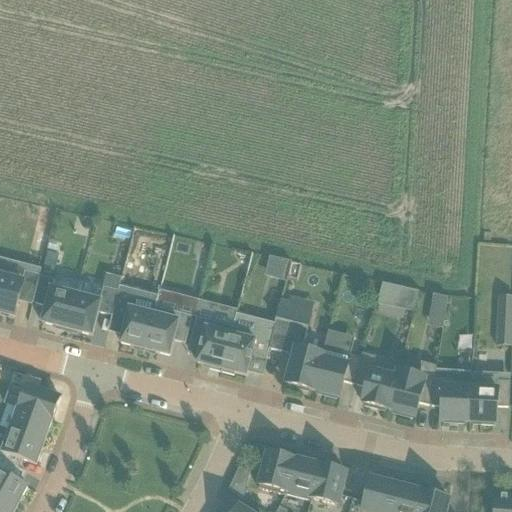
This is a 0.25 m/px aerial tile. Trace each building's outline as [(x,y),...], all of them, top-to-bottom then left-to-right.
[(45,253),(46,251),(48,243),(36,240),(32,258),(43,261),(45,253)] [(54,253),(57,244),(49,242),(48,243),(46,251),(54,253)] [(53,274),(58,257),(45,253),(43,261),(41,271),(53,274)] [(32,305),(39,278),(39,277),(24,273),(21,284),(0,278),(0,315),(10,318),(11,317),(14,318),(18,302),(32,306),(32,305)] [(53,282),(50,290),(75,297),(79,283),(54,276),(53,282)] [(106,277),(103,289),(118,293),(119,290),(121,280),(106,277)] [(75,297),(50,290),(53,282),(39,278),(32,305),(46,309),(41,325),(67,332),(75,297)] [(79,283),(75,297),(99,303),(103,289),(79,283)] [(382,284),(376,304),(393,308),(398,288),(382,284)] [(99,303),(75,297),(67,332),(92,338),(98,315),(111,318),(118,293),(103,289),(99,303)] [(111,318),(111,321),(125,325),(120,346),(144,352),(155,309),(154,309),(152,317),(130,311),(135,294),(119,290),(118,293),(111,318)] [(433,297),(431,309),(445,311),(447,299),(433,297)] [(511,298),(499,298),(498,331),(511,331),(511,298)] [(301,390),(313,393),(322,357),(301,352),(311,313),(280,305),(274,327),(268,351),(293,358),(286,386),(288,387),(288,389),(300,392),(301,390)] [(155,309),(144,352),(169,358),(173,343),(185,346),(192,319),(155,309)] [(202,345),(196,365),(207,368),(206,371),(218,374),(230,328),(196,320),(190,342),(202,345)] [(268,351),(274,327),(258,323),(255,335),(230,328),(218,374),(219,375),(219,374),(231,377),(231,374),(246,378),(251,357),(266,361),(268,351)] [(322,357),(313,393),(324,396),(323,398),(336,402),(337,399),(339,400),(343,384),(355,387),(363,356),(362,356),(360,361),(340,355),(338,365),(322,361),(322,357)] [(363,356),(355,387),(366,390),(362,405),(364,406),(363,409),(376,412),(377,409),(389,412),(398,375),(373,368),(375,359),(363,356)] [(398,375),(389,412),(400,415),(399,418),(412,421),(413,419),(415,419),(418,406),(430,408),(434,380),(436,368),(420,364),(417,379),(398,375)] [(434,380),(430,408),(442,409),(441,423),(443,423),(443,425),(456,426),(456,423),(468,424),(471,382),(471,376),(435,374),(434,380)] [(26,387),(38,392),(41,383),(14,376),(10,385),(25,390),(26,387)] [(471,382),(468,424),(480,425),(480,427),(493,428),(493,425),(495,426),(496,409),(508,410),(510,384),(496,383),(496,381),(480,380),(480,383),(471,382)] [(25,390),(18,410),(52,422),(60,399),(38,392),(26,387),(25,390)] [(52,422),(18,410),(10,432),(44,444),(51,423),(52,423),(52,422)] [(36,467),(44,444),(10,432),(2,454),(0,452),(0,460),(16,470),(20,461),(36,467)] [(285,494),(294,462),(281,459),(281,457),(265,453),(261,468),(264,469),(258,491),(284,498),(285,494)] [(16,470),(0,460),(0,502),(15,511),(27,490),(11,480),(16,470)] [(294,462),(285,494),(288,495),(288,497),(300,500),(300,498),(311,501),(319,469),(294,462)] [(319,469),(311,501),(337,507),(346,475),(319,469)] [(362,511),(390,511),(397,489),(370,482),(362,511)] [(397,489),(390,511),(418,511),(422,495),(421,495),(419,492),(413,490),(410,492),(397,489)] [(422,495),(418,511),(446,511),(449,502),(422,495)] [(511,511),(511,498),(494,497),(493,511),(511,511)] [(0,511),(14,511),(15,511),(0,502),(0,511)]
